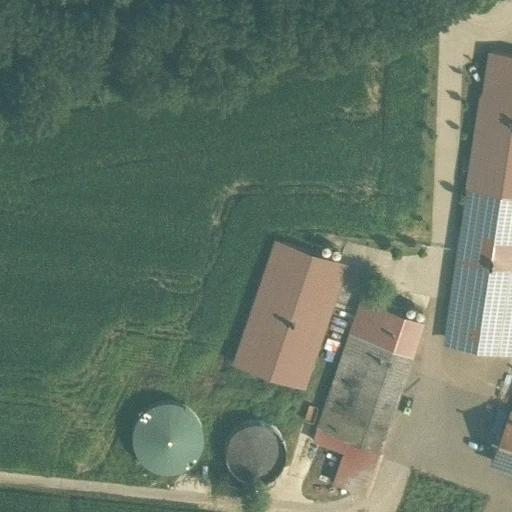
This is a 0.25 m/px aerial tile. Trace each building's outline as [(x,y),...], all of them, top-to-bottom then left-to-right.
[(511,52),(486,49),(466,186),(467,187),(511,193),(511,52)] [(511,193),(467,187),(444,342),(511,352),(511,193)] [(277,239),(236,361),(300,383),(342,262),(277,239)] [(422,322),(360,300),(349,333),(411,354),(422,322)] [(411,354),(349,333),(316,429),(378,450),(411,354)] [(134,419),(131,426),(131,433),(132,441),(134,448),(138,454),(143,460),(149,464),(155,467),(163,469),(170,469),(178,467),(184,464),(190,460),(195,454),(199,448),(201,440),(202,433),(201,426),(199,418),(195,412),(190,406),(184,402),(177,399),(170,398),(163,398),(155,399),(149,402),(143,407),(138,412),(134,419)] [(511,409),(491,460),(511,467),(511,409)] [(285,458),(285,452),(285,445),(283,440),(281,434),(277,429),(272,425),(267,423),(261,421),(255,420),(248,421),(243,423),(237,426),(233,430),(229,435),(226,441),(225,447),(225,453),(226,459),(228,465),(232,470),(236,474),(241,477),(247,480),(253,481),(259,481),(265,479),(270,477),(275,473),(280,469),(283,463),(285,458)] [(378,450),(316,429),(312,441),(343,451),(332,481),(368,494),(382,451),(378,450)]
